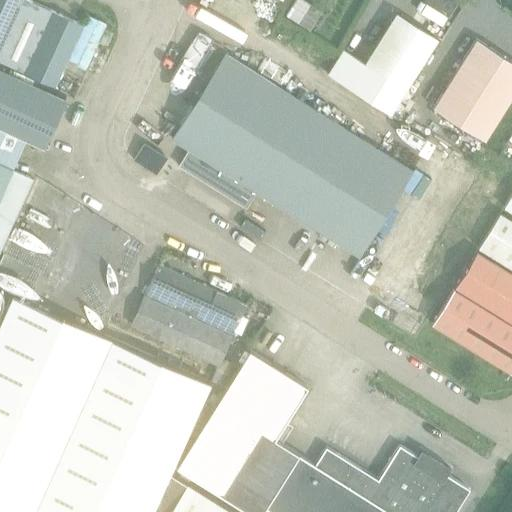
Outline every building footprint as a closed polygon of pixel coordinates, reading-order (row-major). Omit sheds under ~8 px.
[(0,0),(0,63),(23,74),(50,12),(24,0),(0,0)] [(308,30),(321,11),(303,0),(293,0),(284,15),(308,30)] [(50,12),(23,74),(53,88),(80,25),(50,12)] [(342,50),(327,74),(389,113),(404,89),(436,38),(395,13),(363,64),(342,50)] [(432,107),(484,140),(511,95),(511,61),(475,38),(432,107)] [(256,191),(357,255),(410,171),(224,54),(171,138),(187,148),(176,166),(245,209),(256,191)] [(0,130),(23,141),(42,150),(64,102),(0,72),(0,130)] [(418,112),(433,100),(418,83),(404,94),(418,112)] [(0,197),(11,171),(9,170),(23,141),(0,130),(0,197)] [(33,179),(11,171),(0,197),(0,255),(1,256),(33,179)] [(443,188),(432,206),(440,211),(451,193),(443,188)] [(511,192),(503,207),(511,212),(511,192)] [(478,247),(511,269),(511,221),(499,213),(478,247)] [(454,286),(511,322),(511,274),(476,252),(454,286)] [(145,295),(232,334),(245,304),(158,266),(145,295)] [(431,324),(503,369),(511,355),(511,327),(452,290),(431,324)] [(13,296),(0,324),(0,511),(150,511),(167,475),(208,384),(13,296)] [(131,326),(218,365),(231,336),(144,297),(131,326)] [(325,446),(313,465),(272,440),(305,386),(246,350),(174,469),(244,511),(261,511),(264,508),(270,511),(454,511),(468,491),(398,447),(377,479),(325,446)] [(226,511),(167,475),(150,511),(226,511)]
